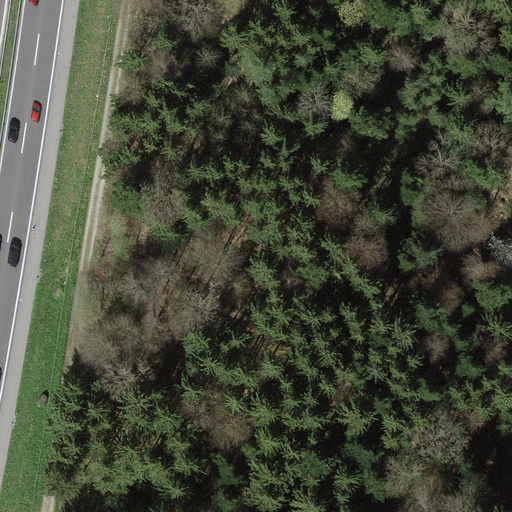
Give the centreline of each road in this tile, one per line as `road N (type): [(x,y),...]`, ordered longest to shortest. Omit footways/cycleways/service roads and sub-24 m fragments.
road 1 (track): [(511,476),(184,0)]
road 2 (track): [(47,511),(127,0)]
road 3 (motorway): [(0,287),(43,0)]
